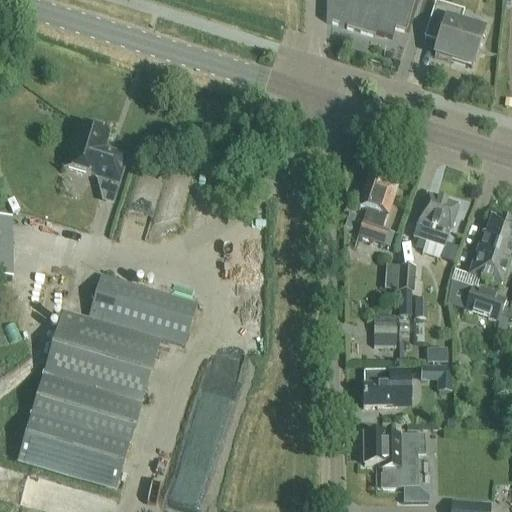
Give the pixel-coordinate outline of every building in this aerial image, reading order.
[(325,0),(325,24),(374,38),(375,36),(392,41),(395,31),(405,34),(415,0),(325,0)] [(472,70),(483,34),(459,26),(463,15),(435,6),(424,40),(438,45),(434,58),(472,70)] [(104,151),(109,136),(78,126),(64,170),(95,180),(96,179),(119,187),(127,158),(104,151)] [(367,211),(358,239),(383,247),(388,234),(382,232),(396,189),(369,179),(359,209),(367,211)] [(416,229),(413,241),(442,250),(443,251),(445,246),(447,239),(448,239),(458,209),(426,199),(416,229)] [(0,280),(9,280),(7,220),(0,219),(0,280)] [(500,289),(511,253),(511,227),(490,220),(485,236),(482,235),(467,278),(473,280),(500,289)] [(398,271),(396,296),(413,297),(414,272),(398,271)] [(114,490),(160,342),(184,349),(197,307),(101,278),(87,320),(62,312),(16,460),(114,490)] [(450,284),(446,307),(464,313),(498,324),(503,310),(505,303),(470,290),(450,284)] [(400,298),(400,322),(411,322),(411,298),(400,298)] [(415,302),(415,321),(425,321),(425,302),(415,302)] [(498,324),(494,335),(495,336),(507,340),(507,311),(503,310),(498,324)] [(373,350),(396,350),(396,320),(374,319),(373,350)] [(446,353),(426,353),(426,367),(446,367),(446,353)] [(451,369),(437,370),(437,395),(451,395),(451,369)] [(365,388),(362,388),(363,411),(395,410),(410,410),(409,401),(409,374),(405,374),(388,375),(364,375),(365,388)] [(384,437),(363,438),(364,468),(382,468),(382,471),(380,471),(380,472),(381,472),(381,491),(417,490),(416,438),(384,439),(384,437)]
